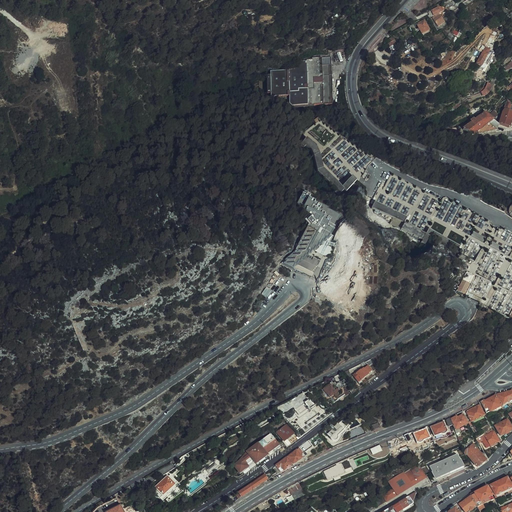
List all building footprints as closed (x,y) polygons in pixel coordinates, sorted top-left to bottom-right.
[(435,15),(444,10),(441,5),(432,10),(435,15)] [(247,13),(245,14),(246,17),(248,16),(249,18),(258,13),(254,8),(253,10),(252,9),(246,12),(247,13)] [(439,27),(445,22),(439,14),(433,19),(439,27)] [(422,34),(430,30),(424,20),(417,24),(422,34)] [(387,41),(390,47),(397,44),(394,37),(387,41)] [(447,46),(451,42),(447,38),(442,41),(447,46)] [(481,67),(490,50),(486,48),(477,64),(481,67)] [(271,97),(290,96),(290,106),(333,105),(331,57),(312,58),(313,60),(307,60),(307,62),(297,62),(297,64),(292,65),(292,66),(288,66),(289,71),(270,71),(270,75),(267,75),(267,93),(271,93),(271,97)] [(382,92),(377,90),(373,97),(379,100),(383,92),(382,92)] [(511,103),(508,99),(504,109),(505,110),(504,110),(499,123),(509,127),(511,127),(511,125),(511,119),(511,118),(511,103)] [(460,101),(454,106),(451,109),(453,111),(455,108),(461,103),(460,101)] [(497,130),(499,125),(485,113),(475,120),(474,119),(472,120),(473,122),(469,124),(467,122),(464,125),(465,127),(464,128),(473,134),(497,130)] [(353,176),(343,186),(324,167),(321,153),(317,146),(308,137),(302,144),(306,147),(308,145),(310,143),(315,147),(313,150),(316,148),(318,154),(321,168),(319,169),(319,170),(320,171),(322,169),(340,187),(338,189),(336,191),(340,194),(345,188),(355,178),(353,176)] [(313,150),(316,156),(319,169),(321,168),(318,154),(316,148),(313,150)] [(340,187),(322,169),(320,171),(338,189),(340,187)] [(388,174),(377,198),(387,203),(390,201),(384,198),(387,197),(389,193),(395,191),(404,192),(404,197),(409,199),(411,205),(407,206),(397,201),(394,209),(408,215),(412,205),(421,200),(419,199),(416,192),(421,190),(409,184),(408,187),(402,186),(403,181),(401,178),(400,184),(397,186),(393,180),(396,178),(388,174)] [(357,180),(355,178),(345,188),(347,190),(357,180)] [(311,250),(313,251),(322,258),(325,251),(327,251),(329,248),(324,246),(325,243),(330,245),(332,246),(333,243),(335,243),(336,242),(336,241),(336,240),(336,239),(329,236),(332,231),(325,227),(327,224),(329,222),(316,214),(317,211),(319,209),(306,201),(308,198),(301,194),(299,197),(299,198),(296,203),(299,207),(298,209),(306,219),(305,220),(307,222),(306,223),(304,227),(319,236),(311,250)] [(376,201),(375,204),(406,220),(407,218),(376,201)] [(406,220),(375,204),(373,206),(405,223),(406,220)] [(405,223),(403,226),(425,237),(424,240),(423,241),(428,243),(431,237),(427,234),(405,223)] [(425,237),(403,226),(402,228),(424,240),(425,237)] [(309,258),(313,251),(311,250),(319,236),(304,227),(295,253),(283,263),(293,269),(295,265),(297,266),(299,263),(302,263),(303,259),(305,260),(307,257),(309,258)] [(430,229),(428,231),(461,249),(462,246),(430,229)] [(461,249),(428,231),(427,234),(431,237),(459,252),(461,249)] [(473,237),(484,242),(486,239),(474,234),(473,237)] [(473,283),(472,284),(466,281),(460,291),(469,296),(475,284),(474,283),(478,275),(470,271),(466,279),(473,283)] [(372,371),(365,362),(360,364),(364,368),(361,370),(353,375),(358,383),(368,375),(368,374),(372,371)] [(344,372),(347,377),(349,380),(352,377),(349,373),(349,370),(344,372)] [(356,390),(349,380),(347,377),(338,384),(336,382),(332,385),(330,382),(318,390),(321,395),(325,392),(331,400),(333,399),(337,404),(356,390)] [(511,390),(496,395),(501,404),(511,398),(511,390)] [(309,401),(303,393),(299,395),(304,402),(295,409),(299,415),(313,406),(309,400),(309,401)] [(485,401),(484,400),(480,402),(486,413),(500,406),(495,396),(485,401)] [(471,422),(484,415),(479,405),(466,412),(470,418),(469,418),(471,422)] [(456,417),(450,420),(453,425),(455,430),(467,424),(463,415),(457,418),(456,417)] [(501,435),(511,429),(511,428),(507,419),(495,425),(501,435)] [(446,432),(447,432),(443,422),(430,427),(434,436),(441,434),(442,435),(443,435),(444,435),(445,434),(446,434),(446,433),(446,432)] [(338,437),(337,436),(344,430),(338,423),(331,428),(333,430),(328,434),(331,438),(331,440),(332,441),(333,442),(334,442),(335,441),(337,441),(337,440),(338,439),(338,437)] [(366,432),(371,429),(367,423),(362,427),(366,432)] [(285,443),(288,448),(298,440),(287,425),(278,433),(285,442),(285,443)] [(418,429),(415,431),(416,432),(413,434),(417,443),(418,443),(419,443),(419,444),(420,444),(421,443),(422,443),(422,442),(423,442),(423,441),(429,438),(426,431),(428,430),(427,428),(419,431),(418,429)] [(488,439),(483,442),(486,448),(490,445),(499,441),(494,431),(485,435),(488,439)] [(270,455),(271,456),(286,446),(283,442),(279,444),(271,433),(247,451),(247,452),(244,457),(234,465),(241,475),(245,472),(248,470),(249,472),(261,463),(258,460),(263,457),(265,459),(270,455)] [(472,465),(475,469),(486,461),(474,443),(463,451),(465,455),(472,465)] [(373,454),(382,450),(380,445),(371,449),(373,454)] [(294,464),(304,458),(302,455),(304,454),(300,448),(296,451),(289,457),(294,464)] [(258,460),(261,463),(271,456),(270,455),(265,459),(263,457),(258,460)] [(446,471),(449,477),(464,469),(460,459),(459,460),(456,455),(430,466),(432,472),(431,473),(434,478),(441,475),(441,473),(446,471)] [(292,465),(287,457),(276,466),(281,472),(281,471),(282,471),(282,472),(284,470),(292,465)] [(334,467),(324,472),(328,480),(345,473),(344,470),(351,467),(349,462),(335,468),(334,467)] [(378,508),(426,478),(417,464),(389,482),(393,488),(382,495),(382,494),(373,500),(378,508)] [(247,488),(239,492),(240,493),(242,497),(268,480),(265,475),(262,478),(254,483),(247,488)] [(167,476),(155,488),(156,489),(154,491),(155,492),(153,493),(154,496),(156,498),(159,499),(160,498),(163,501),(168,497),(169,498),(177,490),(176,489),(177,488),(175,486),(176,485),(167,476)] [(507,478),(492,485),(496,495),(511,487),(507,478)] [(292,496),(295,494),(300,492),(303,491),(300,484),(290,489),(290,488),(288,490),(288,491),(289,491),(292,496)] [(471,494),(471,496),(477,506),(478,507),(494,499),(487,486),(471,494)] [(416,492),(408,497),(412,504),(416,494),(417,493),(416,492)] [(465,511),(469,511),(477,506),(471,496),(459,504),(463,511),(464,511),(465,511)] [(399,511),(412,504),(408,497),(384,511),(399,511)] [(511,511),(511,503),(499,508),(501,511),(506,511),(507,511),(506,511),(511,511)]
